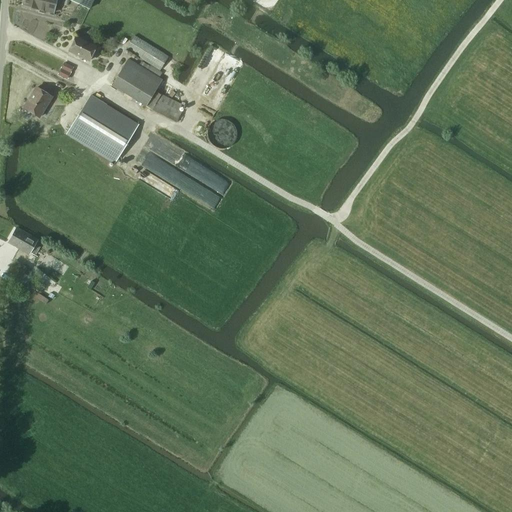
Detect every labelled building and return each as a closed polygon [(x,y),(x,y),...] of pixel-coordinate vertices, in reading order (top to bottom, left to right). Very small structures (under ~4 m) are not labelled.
[(25,0),(24,6),(53,13),(55,0),(25,0)] [(70,0),(89,9),(93,0),(70,0)] [(159,70),(168,57),(134,36),(125,49),(159,70)] [(89,61),(95,47),(76,37),(69,52),(89,61)] [(209,58),(212,59),(209,66),(204,64),(202,69),(213,74),(223,53),(213,48),(209,58)] [(213,78),(229,87),(242,64),(227,55),(213,78)] [(127,59),(111,85),(145,106),(154,92),(162,80),(158,78),(162,73),(151,66),(150,67),(141,62),(139,66),(127,59)] [(64,64),(61,70),(71,75),(74,69),(64,64)] [(61,70),(58,77),(67,82),(71,75),(61,70)] [(192,83),(207,84),(208,75),(205,75),(205,78),(192,78),(192,83)] [(39,118),(51,97),(36,88),(23,108),(39,118)] [(160,96),(154,92),(145,106),(152,110),(152,111),(177,123),(182,112),(179,110),(181,105),(160,95),(160,96)] [(114,164),(138,125),(90,96),(66,135),(114,164)] [(231,117),(236,105),(225,100),(220,112),(231,117)] [(180,189),(216,208),(231,180),(154,139),(148,150),(181,167),(172,184),(144,169),(139,179),(175,198),(180,189)] [(34,256),(42,243),(16,229),(8,243),(29,255),(30,253),(34,256)] [(61,277),(73,260),(55,249),(44,266),(61,277)] [(24,274),(28,267),(14,261),(7,275),(20,281),(24,274)] [(27,285),(31,278),(24,274),(20,281),(27,285)] [(40,291),(42,292),(46,285),(37,280),(33,286),(40,291)]
